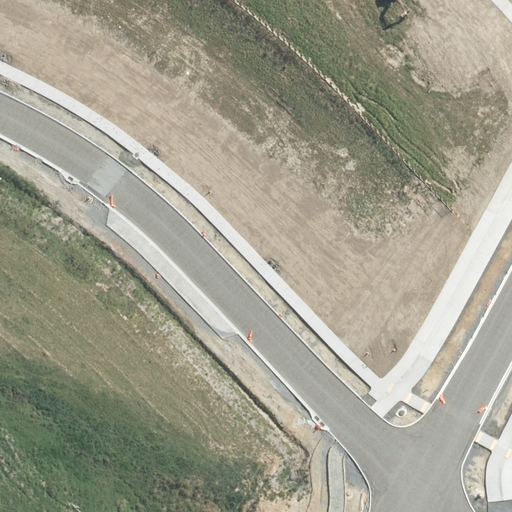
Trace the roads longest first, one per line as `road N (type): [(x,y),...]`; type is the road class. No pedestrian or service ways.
road 1 (residential): [(422,497),(113,169),(0,109)]
road 2 (tertiary): [(422,497),(511,325)]
